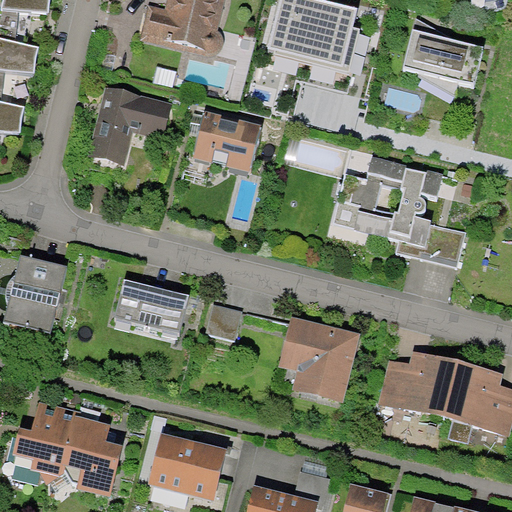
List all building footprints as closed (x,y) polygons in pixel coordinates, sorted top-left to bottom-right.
[(0,0),(0,149),(1,141),(14,142),(20,114),(0,109),(0,78),(27,83),(37,55),(7,47),(10,18),(43,22),(49,0),(0,0)] [(224,0),(166,0),(170,1),(167,14),(150,10),(143,46),(199,58),(214,57),(221,44),(217,32),(224,0)] [(464,52),(416,25),(408,38),(399,76),(416,81),(452,104),(455,91),(472,96),(483,57),(464,52)] [(169,109),(103,95),(88,162),(123,170),(131,132),(162,139),(169,109)] [(258,136),(200,120),(187,165),(245,181),(258,136)] [(462,187),(371,164),(365,188),(343,183),(329,237),(370,248),(373,238),(398,244),(395,257),(459,273),(468,238),(423,227),(428,208),(436,210),(438,202),(457,207),(462,187)] [(62,270),(14,260),(0,325),(48,336),(62,270)] [(188,299),(117,280),(105,327),(175,345),(188,299)] [(243,315),(210,306),(202,339),(234,347),(243,315)] [(357,336),(288,319),(275,370),(292,375),(288,393),(340,406),(357,336)] [(500,378),(409,357),(406,369),(387,364),(377,408),(450,425),(446,443),(465,447),(469,432),(508,441),(511,424),(511,393),(497,390),(500,378)] [(98,417),(39,402),(31,430),(19,427),(10,464),(60,475),(66,472),(71,480),(77,482),(76,488),(109,497),(122,445),(106,442),(111,423),(97,421),(98,417)] [(224,457),(157,438),(143,488),(210,507),(224,457)] [(327,484),(298,477),(292,502),(251,491),(245,511),(312,511),(313,510),(320,511),(327,484)] [(383,511),(387,499),(347,489),(340,511),(383,511)] [(456,511),(411,501),(408,511),(456,511)]
